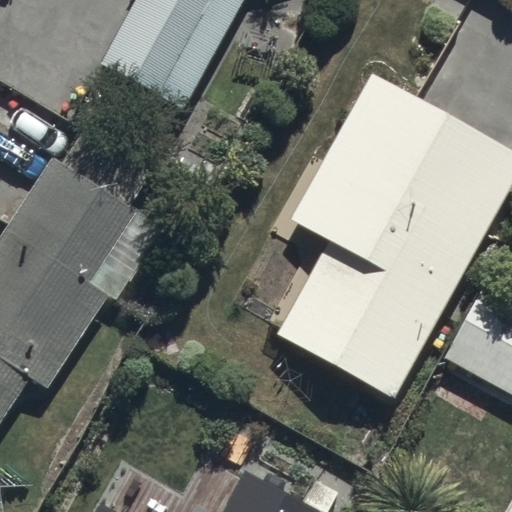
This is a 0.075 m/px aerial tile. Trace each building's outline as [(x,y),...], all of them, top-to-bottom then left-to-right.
[(132,0),(96,66),(192,117),(255,0),(132,0)] [(271,343),(390,407),(511,186),(511,150),(373,57),(281,228),(321,249),(271,343)] [(0,434),(159,215),(62,145),(0,230),(0,434)] [(511,398),(511,300),(484,285),(443,360),(511,398)] [(319,511),(244,471),(220,511),(119,511),(99,501),(93,511),(319,511)]
